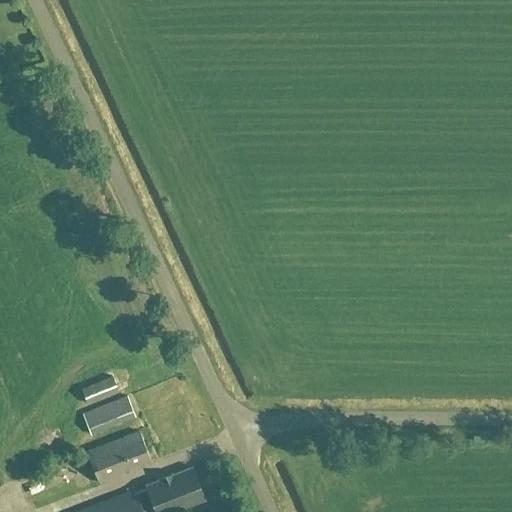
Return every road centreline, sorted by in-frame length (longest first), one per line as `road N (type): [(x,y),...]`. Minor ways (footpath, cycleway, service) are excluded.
road 1 (unclassified): [(235,434),(33,0)]
road 2 (unclassified): [(511,420),(303,420),(235,434)]
